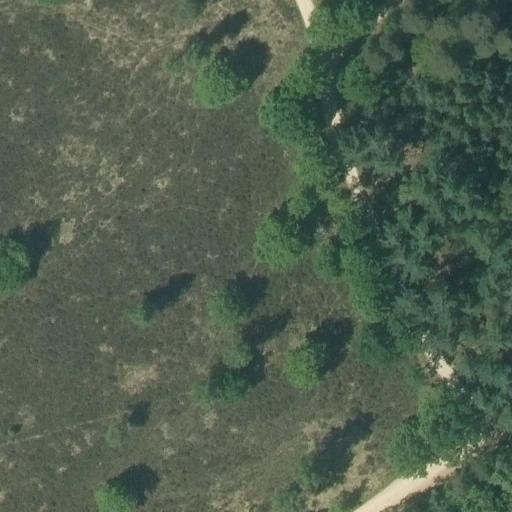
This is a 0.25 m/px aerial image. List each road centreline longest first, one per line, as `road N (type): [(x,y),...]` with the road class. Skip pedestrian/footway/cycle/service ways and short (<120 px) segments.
road 1 (track): [(482,432),(412,325),(325,107),(323,65)]
road 2 (track): [(482,432),(371,511)]
